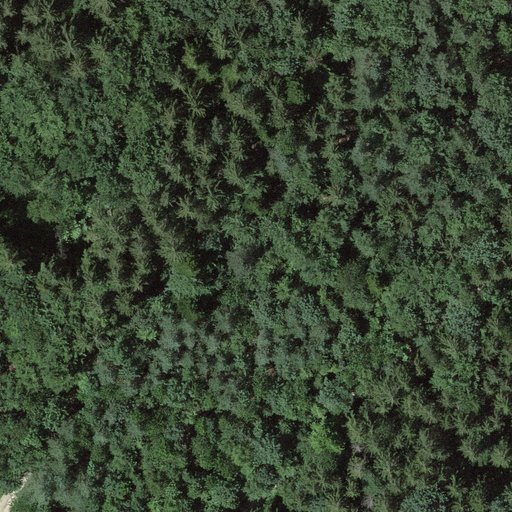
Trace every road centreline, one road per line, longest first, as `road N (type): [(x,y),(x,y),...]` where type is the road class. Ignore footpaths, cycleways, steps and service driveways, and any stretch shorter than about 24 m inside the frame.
road 1 (track): [(5,511),(109,334),(241,166),(404,0)]
road 2 (track): [(511,245),(246,511)]
